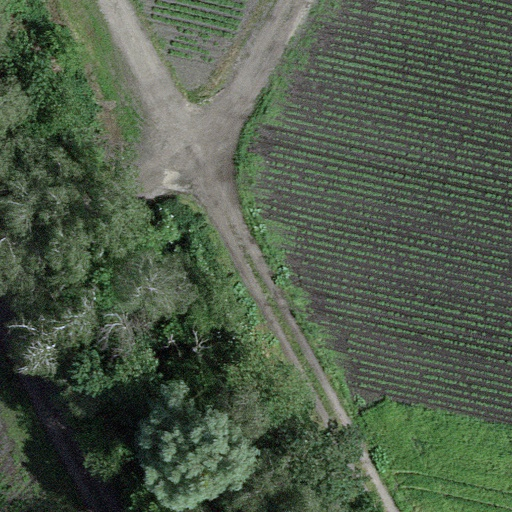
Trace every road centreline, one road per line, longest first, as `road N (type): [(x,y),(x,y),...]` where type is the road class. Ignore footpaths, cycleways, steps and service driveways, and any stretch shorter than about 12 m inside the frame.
road 1 (track): [(105,0),(375,511)]
road 2 (track): [(0,256),(196,173),(296,0)]
road 3 (track): [(0,303),(108,511)]
